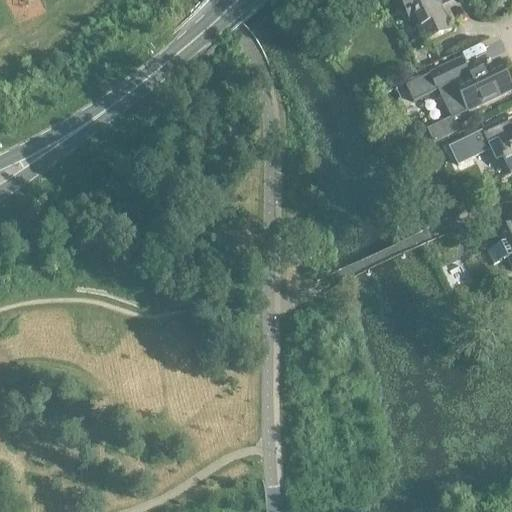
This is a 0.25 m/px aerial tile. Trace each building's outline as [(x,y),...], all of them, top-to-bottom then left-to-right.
[(397,0),(409,24),(413,22),(417,31),(420,29),(427,44),(451,32),(440,9),(442,7),(441,5),(451,0),(397,0)] [(429,76),(437,92),(454,85),(468,113),(511,91),(498,62),(490,66),(490,64),(485,66),(486,68),(477,72),(478,74),(470,77),(469,76),(468,76),(460,61),(429,76)] [(451,121),(441,126),(447,139),(457,133),(451,121)] [(502,159),(511,177),(511,176),(511,132),(511,133),(506,121),(481,133),(490,152),(500,148),(505,158),(502,159)] [(437,148),(425,154),(432,167),(443,162),(437,148)] [(486,252),(493,267),(507,260),(511,271),(511,224),(494,233),(500,246),(486,252)]
